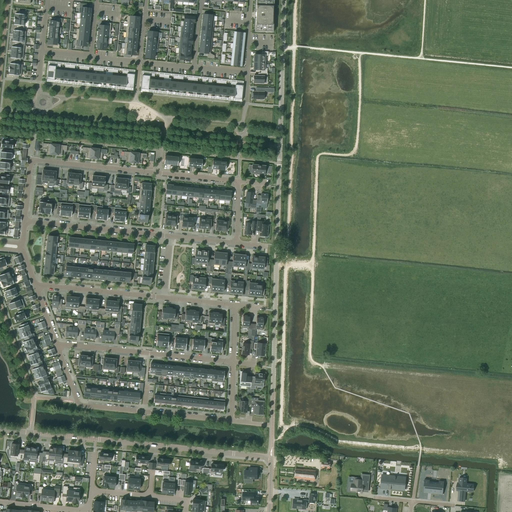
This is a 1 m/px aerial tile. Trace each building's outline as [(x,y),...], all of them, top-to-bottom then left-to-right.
[(271,1),(258,1),(258,5),(256,5),(256,12),(255,12),(256,12),(256,18),(255,18),(256,18),(255,29),(260,30),(260,31),(267,32),(267,30),(272,30),(272,19),(273,19),(273,18),(272,18),(272,13),(273,13),(273,12),(272,12),(273,6),(271,6),(271,1)] [(79,7),(79,12),(91,14),(91,8),(86,8),(87,4),(80,3),(79,7)] [(14,19),(24,20),(25,12),(16,11),(16,14),(15,14),(15,16),(14,16),(14,19)] [(49,21),(49,26),(60,27),(60,22),(61,22),(62,19),(55,18),(55,21),(49,21)] [(23,29),(24,20),(14,19),(14,22),(14,25),(14,28),(23,29)] [(98,31),(110,32),(111,23),(104,23),(104,26),(99,26),(99,28),(98,28),(98,31)] [(13,30),(13,36),(23,37),(25,37),(26,31),(23,31),(23,29),(14,28),(14,30),(13,30)] [(22,45),(23,37),(13,36),(12,41),(13,42),(12,44),(22,45)] [(52,48),(59,48),(59,45),(58,45),(58,39),(48,38),(47,41),(48,41),(47,44),(53,45),(52,48)] [(88,45),(88,41),(76,40),(75,49),(81,49),(82,46),(87,47),(87,45),(88,45)] [(24,45),(22,45),(12,44),(12,47),(11,47),(11,52),(23,54),(24,45)] [(211,48),(200,47),(199,53),(208,53),(207,58),(214,59),(214,56),(210,54),(211,48)] [(11,61),(20,62),(20,59),(23,59),(23,54),(11,52),(10,58),(11,58),(11,59),(11,61)] [(254,62),(266,63),(266,56),(268,56),(268,52),(262,52),(261,55),(254,55),(254,62)] [(191,55),(178,53),(177,62),(183,63),(184,60),(190,60),(191,55)] [(9,69),(22,70),(22,65),(20,64),(20,62),(11,61),(10,64),(10,63),(9,66),(9,69)] [(254,62),(254,70),(261,70),(261,73),(267,73),(267,68),(266,68),(266,63),(254,62)] [(55,66),(55,64),(48,63),(46,81),(47,79),(54,80),(55,66)] [(61,79),(62,70),(55,70),(55,66),(54,80),(54,78),(61,79)] [(22,70),(9,69),(9,72),(9,75),(9,78),(18,79),(19,76),(21,76),(22,70)] [(68,80),(69,71),(62,70),(61,79),(68,80)] [(76,80),(76,72),(69,71),(68,80),(76,80)] [(127,74),(126,88),(133,88),(133,90),(135,72),(127,71),(127,74)] [(83,81),(84,73),(76,72),(76,80),(83,81)] [(84,73),(83,81),(90,82),(91,73),(84,73)] [(91,73),(90,82),(97,83),(98,74),(91,73)] [(149,76),(150,73),(142,73),(142,75),(140,91),(141,91),(141,89),(148,90),(149,76)] [(267,73),(261,73),(260,73),(260,76),(253,76),(253,83),(263,83),(264,79),(267,79),(267,73)] [(104,83),(105,75),(98,74),(97,83),(104,83)] [(126,77),(119,76),(119,85),(126,85),(125,87),(126,88),(127,74),(126,77)] [(105,75),(104,83),(111,84),(112,75),(105,75)] [(119,85),(119,76),(112,75),(111,84),(119,85)] [(149,76),(148,90),(148,88),(155,89),(156,80),(149,79),(150,76),(149,76)] [(162,89),(163,81),(156,80),(155,89),(162,89)] [(162,89),(170,90),(170,81),(163,81),(162,89)] [(170,81),(170,90),(177,91),(178,82),(170,81)] [(185,83),(178,82),(177,91),(184,91),(185,83)] [(235,85),(234,99),(241,99),(241,101),(243,83),(236,82),(235,85)] [(185,83),(184,91),(191,92),(192,84),(185,83)] [(199,84),(192,84),(191,92),(198,93),(199,84)] [(199,84),(198,93),(205,94),(206,85),(199,84)] [(206,85),(205,94),(213,94),(214,86),(206,85)] [(228,87),(227,96),(234,97),(234,99),(235,85),(235,88),(228,87)] [(214,86),(213,94),(220,95),(221,87),(214,86)] [(227,96),(228,87),(221,87),(220,95),(227,96)] [(256,87),(256,92),(253,92),(253,99),(259,99),(259,100),(262,100),(263,99),(264,99),(264,92),(268,93),(268,88),(256,87)] [(1,144),(1,147),(2,147),(13,148),(14,142),(12,142),(13,139),(7,139),(7,141),(2,141),(2,144),(1,144)] [(54,155),(55,144),(43,143),(42,148),(46,148),(46,150),(46,154),(49,154),(50,154),(54,155)] [(55,144),(54,155),(58,155),(62,156),(62,152),(62,150),(67,150),(67,146),(55,144)] [(94,159),(95,149),(82,147),(82,152),(86,152),(86,154),(86,158),(89,159),(89,158),(94,159)] [(95,149),(94,159),(98,159),(102,160),(102,156),(102,154),(106,154),(107,150),(95,149)] [(11,159),(12,153),(11,153),(12,151),(6,150),(6,152),(0,152),(0,155),(1,155),(1,158),(11,159)] [(129,163),(133,163),(135,153),(124,152),(124,156),(126,157),(126,158),(125,162),(129,163)] [(135,153),(133,163),(138,163),(138,164),(142,164),(142,160),(142,158),(146,159),(147,154),(135,153)] [(178,157),(177,157),(177,156),(174,156),(174,157),(165,156),(164,164),(177,166),(178,157)] [(198,159),(189,158),(188,167),(201,168),(202,160),(201,159),(198,159)] [(11,163),(0,161),(0,168),(4,169),(4,171),(9,172),(10,169),(11,163)] [(222,161),(222,162),(212,161),(212,169),(225,171),(226,162),(225,162),(225,161),(222,161)] [(252,165),(251,173),(264,175),(265,171),(271,171),(271,167),(265,167),(265,166),(252,165)] [(42,183),(48,183),(49,171),(47,171),(47,170),(43,169),(43,170),(42,175),(37,175),(36,184),(42,185),(42,183)] [(51,171),(49,171),(48,183),(54,184),(54,185),(58,186),(58,179),(55,179),(56,172),(56,170),(52,170),(51,171)] [(67,184),(73,185),(74,174),(71,173),(68,173),(67,181),(63,180),(63,186),(66,187),(67,184)] [(77,174),(74,174),(73,185),(79,186),(79,188),(83,188),(83,182),(80,182),(81,174),(80,174),(77,174)] [(0,183),(8,184),(9,178),(9,175),(4,175),(4,177),(0,176),(0,183)] [(91,188),(97,189),(99,176),(96,176),(92,176),(92,183),(88,183),(88,189),(91,189),(91,188)] [(102,177),(99,176),(97,189),(103,189),(103,191),(107,191),(108,185),(104,184),(105,177),(102,177)] [(121,190),(122,179),(119,178),(116,178),(115,185),(111,185),(110,191),(114,192),(115,190),(121,191),(121,190)] [(125,179),(122,179),(121,190),(126,191),(126,193),(130,193),(131,187),(127,187),(128,179),(125,179)] [(0,192),(2,192),(2,195),(9,195),(10,187),(0,185),(0,192)] [(246,203),(245,207),(248,207),(256,208),(256,200),(252,200),(253,193),(252,193),(252,192),(248,192),(246,192),(245,203),(246,203)] [(256,208),(255,212),(261,213),(261,207),(266,208),(266,206),(267,206),(268,196),(269,194),(263,193),(263,194),(261,194),(260,201),(256,200),(256,208)] [(0,203),(1,204),(0,206),(8,207),(9,198),(0,197),(0,203)] [(38,210),(38,212),(44,213),(46,200),(40,199),(39,207),(38,207),(37,210),(38,210)] [(46,200),(44,213),(51,214),(51,209),(55,210),(56,204),(52,203),(52,201),(46,200)] [(62,216),(65,216),(67,203),(61,203),(58,202),(57,206),(60,207),(59,214),(59,216),(62,216)] [(72,209),(75,209),(76,203),(72,203),(72,204),(67,203),(65,216),(68,217),(71,217),(71,216),(72,209)] [(79,204),(76,203),(75,209),(78,210),(77,216),(77,217),(80,218),(83,218),(84,205),(79,204)] [(90,206),(84,205),(83,218),(86,218),(89,219),(89,218),(90,211),(93,211),(93,205),(90,205),(90,206)] [(97,205),(93,205),(93,211),(96,211),(95,218),(95,219),(98,220),(101,220),(102,209),(102,207),(96,206),(97,205)] [(111,213),(111,207),(108,207),(108,210),(102,209),(101,220),(104,220),(107,221),(107,219),(108,213),(111,213)] [(119,222),(120,209),(114,208),(114,207),(111,207),(111,213),(114,213),(113,220),(113,221),(116,222),(119,222)] [(222,220),(221,231),(223,231),(223,232),(226,232),(227,231),(227,226),(229,226),(230,220),(228,219),(227,220),(222,220)] [(245,223),(244,234),(246,234),(246,235),(250,235),(252,235),(252,230),(256,231),(256,228),(257,222),(250,221),(251,220),(246,219),(245,223)] [(264,224),(264,222),(258,221),(257,228),(260,229),(259,236),(264,236),(264,237),(268,237),(268,234),(267,234),(268,225),(264,224)] [(192,257),(191,264),(194,264),(195,262),(201,263),(202,251),(196,251),(195,258),(192,257)] [(202,251),(201,263),(207,263),(206,266),(210,266),(210,259),(207,259),(208,252),(202,251)] [(210,259),(210,266),(213,266),(213,264),(219,265),(221,253),(214,252),(214,260),(210,259)] [(221,253),(219,265),(225,265),(225,268),(229,268),(229,261),(226,261),(227,254),(221,253)] [(229,261),(229,268),(232,268),(232,266),(238,267),(239,255),(233,254),(232,262),(229,261)] [(239,255),(238,267),(244,267),(244,270),(247,270),(248,263),(245,263),(246,256),(239,255)] [(14,258),(16,264),(22,262),(20,256),(14,258)] [(248,263),(247,270),(251,270),(251,268),(257,268),(258,257),(252,256),(251,264),(248,263)] [(0,267),(9,265),(7,258),(4,259),(4,257),(0,258),(0,267)] [(258,257),(257,268),(263,269),(264,265),(267,265),(268,258),(258,257)] [(0,275),(0,277),(1,279),(0,280),(1,282),(14,277),(11,271),(0,275)] [(190,275),(189,281),(192,282),(192,289),(198,290),(199,278),(199,277),(193,276),(193,275),(190,275)] [(199,278),(198,290),(204,290),(205,283),(208,283),(209,277),(205,276),(205,279),(199,278)] [(16,283),(14,277),(1,282),(2,284),(4,287),(16,283)] [(209,277),(208,283),(211,284),(210,291),(217,292),(218,280),(212,279),(212,277),(209,277)] [(218,280),(217,292),(223,292),(224,285),(227,285),(227,279),(224,278),(224,279),(218,279),(218,280)] [(227,279),(227,285),(230,286),(229,293),(235,293),(237,281),(231,280),(231,279),(228,279),(227,279)] [(237,281),(235,293),(242,294),(242,287),(246,287),(246,281),(243,280),(243,281),(237,281)] [(246,281),(246,287),(249,288),(248,295),(254,295),(255,284),(249,283),(250,281),(246,281)] [(255,284),(254,295),(264,296),(264,289),(261,289),(262,285),(255,284)] [(4,291),(5,294),(6,294),(7,297),(12,296),(13,298),(18,296),(17,294),(15,288),(4,291)] [(60,316),(61,310),(62,304),(58,304),(59,296),(53,296),(52,307),(57,308),(56,316),(60,316)] [(65,309),(71,309),(73,297),(69,296),(69,297),(66,297),(65,305),(62,304),(61,310),(65,311),(65,309)] [(76,297),(73,297),(71,309),(78,310),(77,312),(81,312),(82,306),(78,306),(79,298),(76,298),(76,297)] [(85,307),(82,306),(81,312),(84,313),(85,309),(91,309),(91,311),(92,299),(89,298),(89,299),(86,299),(85,307)] [(11,310),(12,309),(12,310),(16,308),(17,310),(25,307),(22,299),(9,303),(11,307),(10,307),(11,310)] [(97,314),(101,314),(101,308),(98,308),(99,300),(96,300),(96,299),(92,299),(91,311),(98,312),(97,314)] [(105,313),(111,313),(112,301),(109,300),(109,301),(106,301),(105,309),(101,308),(101,314),(104,315),(105,313)] [(115,301),(112,301),(111,313),(121,314),(121,310),(118,310),(119,302),(115,302),(115,301)] [(158,319),(168,320),(169,308),(166,307),(166,308),(162,307),(162,312),(158,311),(158,319)] [(172,308),(169,308),(168,320),(168,318),(178,319),(178,313),(175,313),(175,309),(172,308)] [(19,315),(14,316),(15,319),(15,320),(16,322),(28,318),(26,312),(24,313),(23,310),(18,312),(19,315)] [(181,321),(191,323),(192,310),(189,310),(186,310),(185,314),(182,314),(181,321)] [(202,316),(198,315),(199,311),(195,311),(195,310),(192,310),(191,323),(201,324),(202,316)] [(219,313),(215,312),(214,325),(224,326),(225,318),(222,318),(222,314),(219,313)] [(242,328),(248,328),(247,335),(251,336),(252,330),(252,324),(249,323),(250,316),(247,316),(244,315),(244,316),(243,316),(242,328)] [(252,324),(252,330),(255,330),(255,329),(262,330),(263,318),(262,318),(262,317),(260,317),(259,317),(257,317),(256,324),(252,324)] [(77,330),(81,331),(82,320),(78,320),(77,327),(72,327),(71,337),(77,338),(77,330)] [(86,321),(82,320),(81,331),(84,331),(84,338),(89,339),(90,329),(85,328),(86,321)] [(99,332),(100,322),(96,321),(95,327),(90,326),(90,329),(89,339),(95,339),(96,332),(99,332)] [(102,340),(107,341),(108,330),(104,330),(104,323),(100,322),(99,332),(103,333),(102,340)] [(109,328),(108,330),(107,341),(113,341),(114,334),(119,334),(119,331),(120,322),(115,322),(114,329),(109,328)] [(30,330),(27,323),(19,325),(20,328),(18,329),(19,333),(30,330)] [(56,323),(58,328),(66,329),(65,336),(71,337),(72,327),(73,324),(56,323)] [(32,336),(30,330),(19,333),(21,338),(24,337),(24,339),(32,336)] [(32,336),(24,339),(25,341),(23,342),(24,347),(36,343),(37,343),(34,335),(32,336)] [(205,337),(204,340),(199,340),(197,350),(200,351),(200,350),(203,351),(204,343),(207,343),(208,337),(205,337)] [(207,343),(210,344),(210,351),(213,352),(215,352),(217,339),(211,338),(208,337),(207,343)] [(221,353),(222,350),(225,350),(226,344),(222,344),(223,340),(217,339),(215,352),(218,353),(218,352),(221,353)] [(250,348),(253,349),(253,341),(248,340),(247,344),(243,343),(242,354),(243,354),(243,355),(246,355),(249,355),(250,348)] [(29,351),(29,353),(38,350),(38,349),(36,343),(24,347),(26,352),(29,351)] [(257,343),(254,343),(254,349),(257,349),(256,355),(260,355),(260,356),(263,356),(264,356),(265,344),(257,343)] [(38,350),(29,353),(30,355),(27,356),(29,360),(40,357),(42,356),(39,349),(38,349),(38,350)] [(85,367),(86,356),(83,356),(84,355),(79,354),(79,359),(76,359),(75,365),(78,365),(78,368),(85,368),(85,367)] [(34,366),(42,363),(40,357),(29,360),(31,365),(33,364),(34,366)] [(110,358),(109,370),(115,370),(114,373),(118,373),(119,367),(115,367),(116,359),(110,358)] [(32,369),(34,374),(44,370),(42,363),(34,366),(35,368),(32,369)] [(47,377),(44,370),(34,374),(36,379),(38,378),(39,380),(47,377)] [(251,387),(251,380),(252,377),(246,376),(246,373),(245,373),(245,372),(240,371),(239,385),(248,386),(248,387),(250,387),(251,387)] [(251,387),(250,387),(250,388),(254,389),(254,386),(263,387),(264,380),(263,380),(264,375),(262,375),(262,374),(258,373),(258,374),(255,374),(254,381),(251,380),(251,387)] [(37,383),(39,388),(51,384),(52,383),(49,376),(47,377),(39,380),(40,382),(37,383)] [(54,394),(51,384),(39,388),(41,392),(43,391),(44,393),(43,393),(54,394)] [(245,401),(240,401),(239,412),(241,412),(241,413),(244,413),(245,412),(246,412),(247,405),(250,405),(251,399),(245,398),(245,401)] [(251,399),(250,405),(250,406),(255,406),(254,414),(256,414),(260,415),(260,414),(262,414),(263,403),(257,402),(258,398),(251,398),(251,399)] [(224,418),(225,411),(155,404),(155,411),(224,418)] [(10,454),(10,457),(16,458),(16,459),(20,460),(21,453),(21,452),(17,452),(18,444),(11,444),(11,450),(10,450),(10,454)] [(29,447),(26,446),(26,447),(24,447),(24,454),(21,453),(20,460),(29,461),(31,447),(29,447)] [(29,461),(29,462),(39,463),(39,455),(36,455),(37,448),(31,447),(29,461)] [(44,463),(48,463),(48,460),(54,461),(55,448),(52,448),(49,448),(49,454),(45,454),(44,463)] [(54,461),(54,463),(64,464),(64,463),(64,457),(64,456),(61,456),(62,449),(59,449),(59,448),(55,448),(54,461)] [(73,464),(74,451),(68,450),(67,457),(64,457),(64,463),(73,464)] [(83,459),(80,458),(80,452),(80,451),(74,451),(73,464),(82,465),(83,459)] [(106,460),(106,461),(109,461),(109,460),(114,461),(115,454),(100,453),(99,459),(106,460)] [(147,457),(144,456),(141,456),(136,456),(136,462),(142,463),(142,465),(147,466),(147,457)] [(160,459),(157,459),(156,468),(161,468),(161,466),(168,466),(169,460),(164,459),(160,459)] [(325,460),(325,461),(322,461),(322,463),(321,463),(321,466),(322,466),(321,468),(330,469),(330,467),(331,467),(331,464),(330,463),(331,462),(328,461),(325,460)] [(198,462),(194,461),(194,462),(190,461),(189,468),(196,468),(196,471),(200,471),(201,462),(198,462)] [(209,468),(208,473),(215,474),(215,471),(222,472),(222,465),(219,465),(215,465),(211,464),(211,469),(209,468)] [(245,470),(245,479),(253,479),(257,480),(257,479),(257,478),(257,475),(256,475),(256,468),(250,468),(250,470),(249,470),(245,470)] [(303,479),(315,481),(316,471),(304,469),(304,470),(296,469),(295,478),(303,479)] [(349,484),(348,490),(362,492),(363,485),(369,486),(371,476),(363,475),(362,481),(356,480),(356,485),(349,484)] [(382,475),(380,488),(403,490),(404,477),(403,477),(400,477),(399,477),(399,480),(395,479),(395,480),(394,480),(395,477),(382,475)] [(458,483),(457,490),(459,491),(459,495),(465,496),(465,491),(470,491),(470,484),(466,484),(466,479),(459,478),(459,483),(458,483)] [(424,479),(423,493),(424,491),(443,493),(442,495),(443,495),(444,481),(444,483),(439,482),(430,481),(425,481),(425,479),(424,479)] [(184,486),(184,493),(190,494),(191,488),(192,488),(192,483),(191,483),(191,480),(185,480),(182,480),(181,486),(184,486)] [(16,496),(19,496),(22,497),(23,483),(18,483),(18,481),(14,481),(13,489),(16,489),(16,496)] [(25,497),(28,497),(29,490),(32,491),(33,484),(23,483),(22,497),(25,497)] [(68,486),(63,486),(62,494),(66,494),(66,501),(72,502),(73,489),(67,488),(68,486)] [(48,488),(39,487),(38,493),(41,493),(41,500),(47,501),(48,488)] [(246,492),(246,500),(251,500),(251,505),(258,505),(258,501),(259,501),(259,500),(258,500),(258,497),(254,497),(254,493),(246,492)] [(316,503),(317,495),(312,494),(311,501),(294,499),(293,503),(292,503),(292,507),(293,507),(293,508),(299,509),(305,510),(305,509),(307,509),(308,502),(316,503)]
